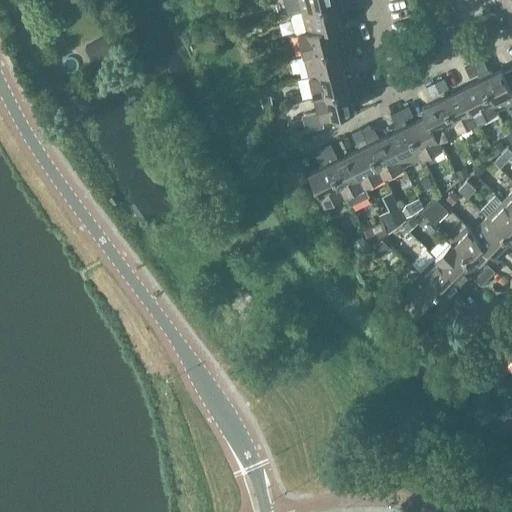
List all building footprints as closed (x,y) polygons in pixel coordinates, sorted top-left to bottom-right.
[(298,0),(302,11),(341,1),(341,0),(298,0)] [(352,0),(344,0),(341,1),(344,11),(355,8),(352,0)] [(295,31),(298,33),(307,31),(307,32),(332,26),(333,26),(341,24),(339,15),(342,14),(344,11),(341,1),(302,11),(293,13),(291,17),(295,31)] [(511,5),(502,8),(508,30),(511,28),(511,5)] [(298,33),(304,55),(338,46),(343,45),(341,35),(337,33),(334,34),(333,26),(332,26),(307,32),(307,31),(298,33)] [(341,35),(343,45),(354,42),(352,32),(341,35)] [(106,36),(85,49),(97,69),(118,57),(106,36)] [(354,42),(343,45),(346,55),(357,52),(354,42)] [(304,55),(309,76),(343,67),(338,46),(304,55)] [(474,63),(479,73),(488,69),(483,59),(474,63)] [(479,73),(474,63),(465,67),(470,78),(479,73)] [(309,76),(315,97),(348,88),(354,87),(352,77),(348,75),(345,76),(343,67),(309,76)] [(488,69),(479,73),(481,79),(497,110),(511,102),(511,68),(503,72),(502,69),(497,71),(496,69),(488,69)] [(352,77),(354,87),(365,84),(363,74),(352,77)] [(435,82),(440,92),(449,88),(444,78),(435,82)] [(462,88),(477,119),(497,110),(481,79),(462,88)] [(440,92),(435,82),(426,86),(431,97),(440,92)] [(365,84),(354,87),(357,96),(368,94),(365,84)] [(348,88),(315,97),(318,111),(302,115),(306,130),(323,126),(321,119),(354,110),(348,88)] [(442,98),(458,129),(477,119),(462,88),(442,98)] [(438,139),(439,138),(458,129),(442,98),(422,108),(426,116),(427,115),(438,139)] [(399,109),(404,120),(413,115),(408,105),(399,109)] [(404,120),(399,109),(390,114),(395,124),(404,120)] [(407,125),(422,156),(443,146),(439,138),(438,139),(427,115),(426,116),(407,125)] [(361,129),(366,139),(375,134),(370,124),(361,129)] [(388,135),(403,166),(422,156),(407,125),(388,135)] [(366,139),(361,129),(352,133),(357,143),(366,139)] [(388,135),(368,144),(383,175),(403,166),(388,135)] [(322,148),(327,158),(336,153),(331,143),(322,148)] [(368,144),(349,154),(364,185),(383,175),(368,144)] [(327,158),(322,148),(313,152),(318,162),(327,158)] [(349,154),(329,163),(345,194),(364,185),(349,154)] [(345,194),(329,163),(309,173),(324,204),(345,194)] [(511,191),(503,201),(511,209),(511,191)] [(511,209),(503,201),(488,216),(511,240),(511,209)] [(511,240),(488,216),(473,232),(472,232),(491,250),(491,251),(497,257),(504,250),(506,251),(510,252),(511,250),(511,240)] [(467,226),(451,242),(480,270),(487,263),(486,259),(484,257),(491,251),(491,250),(472,232),(473,232),(467,226)] [(451,242),(436,257),(461,282),(467,275),(469,277),(473,278),(480,270),(451,242)] [(412,265),(421,273),(446,297),(461,282),(436,257),(427,249),(412,265)] [(480,270),(488,278),(495,271),(487,263),(480,270)] [(488,278),(480,270),(473,278),(481,285),(488,278)] [(446,297),(421,273),(405,289),(430,313),(446,297)] [(450,301),(458,309),(465,302),(457,294),(450,301)] [(458,309),(450,301),(443,309),(451,316),(458,309)]
